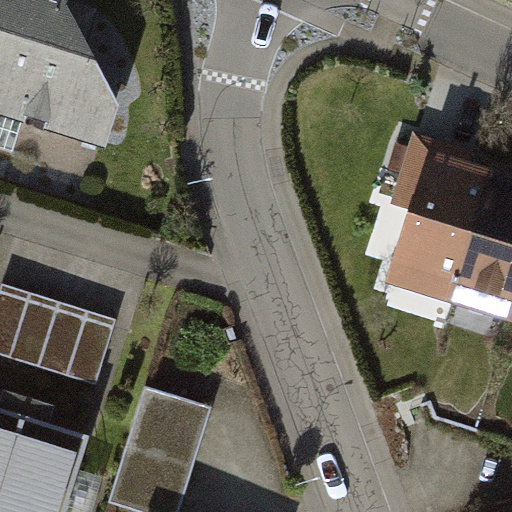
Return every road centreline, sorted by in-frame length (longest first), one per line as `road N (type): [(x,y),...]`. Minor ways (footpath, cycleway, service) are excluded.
road 1 (residential): [(270,270),(230,283),(0,211)]
road 2 (residential): [(270,270),(235,162),(233,79),(261,0)]
road 3 (residential): [(359,511),(270,270)]
road 4 (residential): [(511,52),(385,0)]
